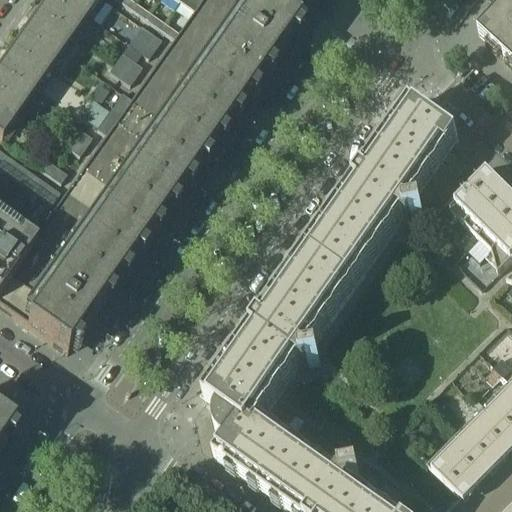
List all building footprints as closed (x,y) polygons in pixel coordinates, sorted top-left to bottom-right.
[(118,123),(105,141),(31,246),(35,249),(0,298),(0,312),(66,359),(160,225),(296,32),(250,0),(205,0),(192,18),(178,39),(173,45),(131,105),(118,123)] [(88,22),(56,0),(47,0),(49,1),(39,15),(75,40),(88,22)] [(101,4),(95,0),(56,0),(88,22),(101,4)] [(134,7),(123,0),(116,0),(114,3),(129,14),(134,7)] [(182,0),(178,8),(192,18),(205,0),(182,0)] [(511,1),(478,38),(511,69),(511,1)] [(148,18),(134,7),(129,14),(144,24),(148,18)] [(39,15),(33,24),(30,28),(27,27),(24,31),(63,58),(75,40),(39,15)] [(163,28),(148,18),(144,24),(159,35),(163,28)] [(178,39),(163,28),(159,35),(173,45),(178,39)] [(63,58),(24,31),(22,35),(24,36),(14,50),(50,75),(63,58)] [(160,46),(140,31),(133,40),(143,48),(154,55),(160,46)] [(137,57),(143,48),(133,40),(127,49),(137,57)] [(14,50),(8,59),(5,64),(2,62),(0,65),(0,66),(38,93),(50,75),(14,50)] [(121,58),(114,67),(135,82),(141,73),(121,58)] [(0,92),(25,111),(38,93),(0,66),(0,92)] [(108,76),(118,84),(128,91),(135,82),(114,67),(108,76)] [(25,111),(0,92),(0,119),(13,129),(25,111)] [(121,98),(108,116),(118,123),(131,105),(121,98)] [(101,125),(108,114),(93,105),(86,116),(101,125)] [(329,473),(317,464),(317,463),(316,463),(316,464),(307,457),(307,456),(306,457),(294,448),(295,448),(295,447),(294,447),(293,448),(284,441),(285,441),(285,440),(284,440),(284,441),(272,432),(272,431),(271,431),(271,432),(262,426),(262,424),(261,424),(261,425),(255,421),(294,366),(306,374),(309,371),(320,369),(319,360),(307,362),(306,360),(307,361),(308,361),(308,360),(307,359),(313,350),(314,351),(315,351),(315,350),(314,349),(322,337),(323,338),(324,338),(324,337),(323,337),(329,328),(330,328),(331,328),(331,327),(330,327),(338,315),(339,316),(340,316),(340,315),(339,314),(345,305),(346,306),(347,306),(347,305),(346,304),(355,292),(356,292),(356,291),(355,291),(364,279),(365,279),(364,278),(370,269),(372,270),(372,269),(371,268),(380,256),(380,257),(381,257),(381,256),(380,255),(386,246),(387,247),(388,247),(388,246),(387,246),(395,234),(396,234),(397,234),(396,233),(402,224),(403,225),(404,225),(409,228),(411,225),(433,221),(477,177),(453,153),(457,146),(451,140),(442,134),(442,133),(443,132),(443,130),(443,129),(443,128),(443,127),(442,126),(441,125),(440,124),(439,123),(437,123),(436,123),(435,123),(433,124),(432,125),(431,126),(410,112),(316,245),(308,257),(306,259),(204,404),(219,415),(217,417),(216,418),(216,420),(215,422),(214,424),(214,427),(214,429),(214,431),(214,433),(215,435),(216,437),(216,439),(217,441),(218,442),(220,444),(221,446),(224,448),(214,463),(283,511),(384,511),(381,510),(382,509),(381,509),(372,503),(372,502),(371,502),(359,494),(359,493),(358,493),(349,487),(349,486),(348,486),(348,484),(360,482),(358,473),(346,476),(343,473),(339,479),(338,480),(329,473),(330,472),(329,472),(329,473)] [(108,116),(95,134),(105,141),(118,123),(108,116)] [(0,146),(13,129),(0,119),(0,146)] [(71,129),(64,138),(85,153),(91,144),(71,129)] [(85,153),(64,138),(58,147),(78,162),(85,153)] [(59,198),(0,156),(0,175),(2,177),(9,182),(30,196),(38,202),(43,206),(24,233),(31,238),(59,198)] [(45,165),(39,174),(59,189),(66,180),(45,165)] [(2,177),(0,179),(0,186),(4,189),(9,182),(2,177)] [(511,202),(487,178),(450,216),(492,257),(498,280),(511,266),(511,282),(506,288),(511,289),(511,202)] [(30,196),(25,202),(34,208),(38,202),(30,196)] [(0,224),(0,298),(35,249),(31,246),(0,224)] [(511,391),(508,388),(480,415),(511,446),(511,391)] [(511,458),(511,446),(480,415),(454,442),(491,480),(511,458)] [(0,451),(13,434),(0,424),(0,451)] [(491,480),(454,442),(426,470),(457,501),(464,507),(491,480)] [(418,511),(421,508),(411,501),(406,508),(411,511),(418,511)]
